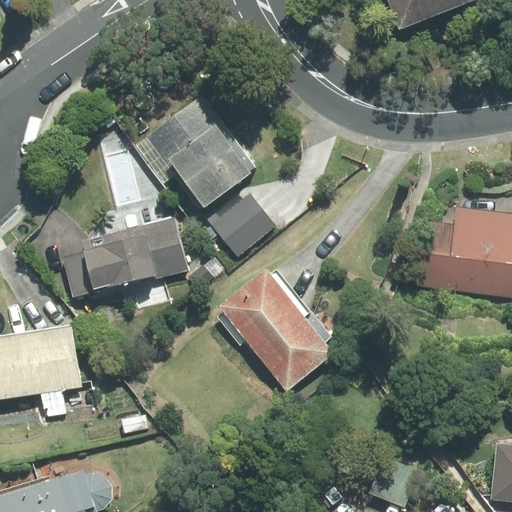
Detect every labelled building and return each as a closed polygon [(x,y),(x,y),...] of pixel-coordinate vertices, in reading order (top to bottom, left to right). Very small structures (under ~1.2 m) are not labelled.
[(387,0),(396,29),(493,0),(387,0)] [(209,100),(149,141),(199,213),(259,172),(209,100)] [(245,199),(209,229),(237,264),(274,234),(245,199)] [(163,223),(158,204),(104,218),(108,236),(78,243),(65,233),(38,252),(73,298),(187,271),(175,220),(163,223)] [(511,216),(454,215),(454,229),(429,228),(427,285),(452,286),(452,298),(511,298),(511,216)] [(227,319),(222,322),(241,346),(246,342),(290,396),(336,358),(326,345),(331,340),(312,316),(280,277),(274,282),(265,270),(218,308),(227,319)] [(0,400),(39,394),(43,417),(68,413),(64,389),(81,386),(71,324),(0,336),(0,400)] [(147,414),(118,416),(119,433),(148,432),(147,414)] [(511,445),(493,445),(492,502),(511,502),(511,445)] [(93,511),(110,507),(111,505),(111,504),(112,502),(112,501),(112,499),(113,498),(113,496),(113,495),(113,493),(112,491),(112,490),(112,488),(111,487),(111,485),(110,484),(109,483),(109,481),(108,480),(107,479),(106,477),(105,476),(103,475),(102,474),(101,473),(100,473),(98,472),(97,471),(95,471),(94,470),(92,470),(91,470),(89,469),(88,469),(86,469),(84,469),(0,495),(0,511),(93,511)]
